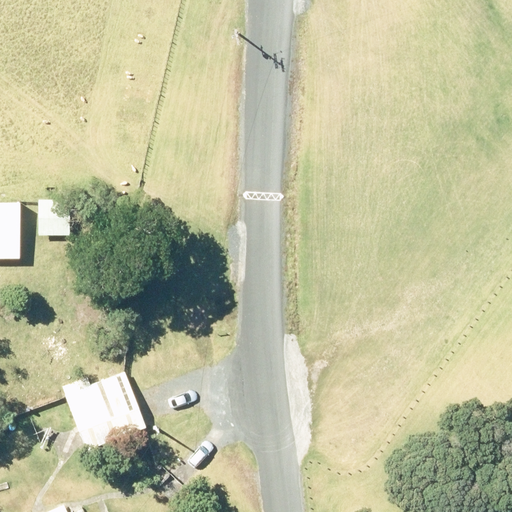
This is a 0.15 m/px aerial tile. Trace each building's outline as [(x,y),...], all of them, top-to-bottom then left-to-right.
[(56,237),(67,237),(67,202),(36,202),(36,237),(44,237),(44,241),(56,241),(56,237)] [(0,207),(0,260),(16,260),(17,208),(0,207)] [(107,331),(112,330),(109,304),(83,307),(80,284),(54,288),(61,348),(108,343),(107,331)] [(26,326),(14,327),(14,335),(26,335),(26,326)] [(85,379),(60,388),(83,454),(107,446),(105,439),(141,427),(123,375),(88,387),(85,379)]
